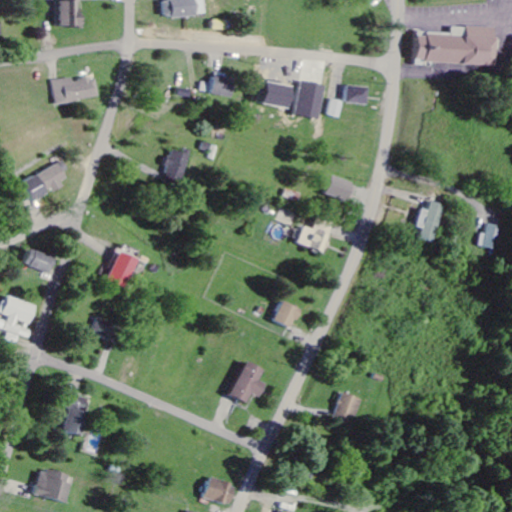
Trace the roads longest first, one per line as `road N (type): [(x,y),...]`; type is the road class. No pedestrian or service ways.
road 1 (tertiary): [(239,511),(363,244),(392,132),(402,0)]
road 2 (residential): [(0,496),(127,68),(132,0)]
road 3 (residential): [(398,70),(131,45)]
road 4 (residential): [(202,423),(37,355)]
road 5 (residential): [(131,45),(0,63)]
